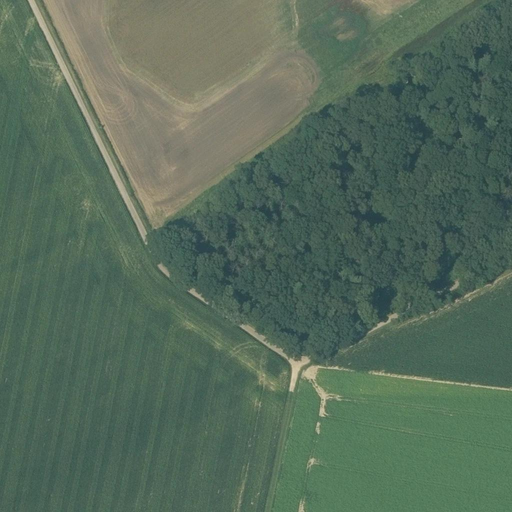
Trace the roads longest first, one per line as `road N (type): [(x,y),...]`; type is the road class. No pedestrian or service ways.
road 1 (unclassified): [(29,0),(163,269),(284,354),(324,352),(511,255)]
road 2 (track): [(297,359),(265,511)]
